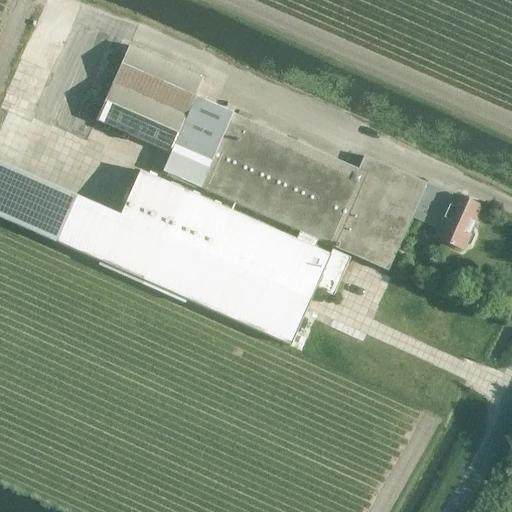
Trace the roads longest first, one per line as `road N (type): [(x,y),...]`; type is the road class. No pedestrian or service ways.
road 1 (track): [(65,0),(511,207)]
road 2 (unclassified): [(448,511),(511,401)]
